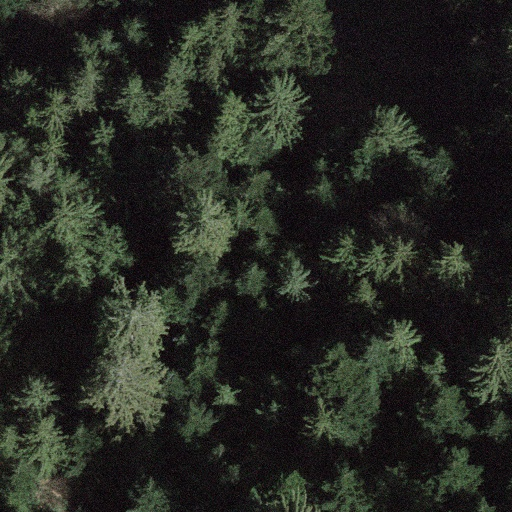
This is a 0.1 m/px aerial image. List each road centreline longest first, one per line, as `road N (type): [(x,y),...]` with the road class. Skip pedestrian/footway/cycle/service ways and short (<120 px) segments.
road 1 (track): [(511,213),(385,70),(280,0)]
road 2 (track): [(385,70),(474,84),(511,77)]
